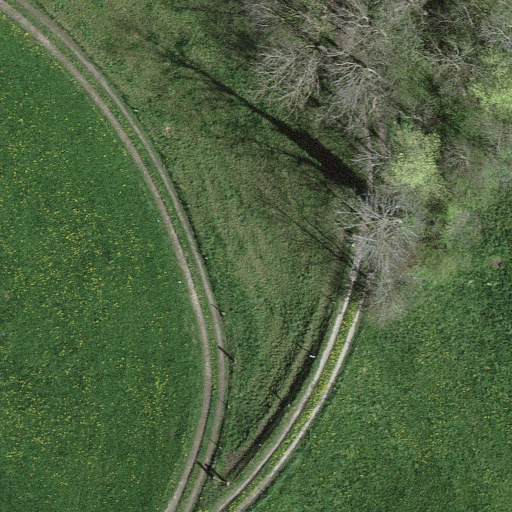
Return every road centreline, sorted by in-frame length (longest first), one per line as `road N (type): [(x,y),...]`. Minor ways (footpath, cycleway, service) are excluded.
road 1 (track): [(179,511),(203,452),(215,375),(191,254),(144,154),(103,91),(11,0)]
road 2 (track): [(227,511),(280,455),(314,401),(370,241),(374,131),(338,0)]
